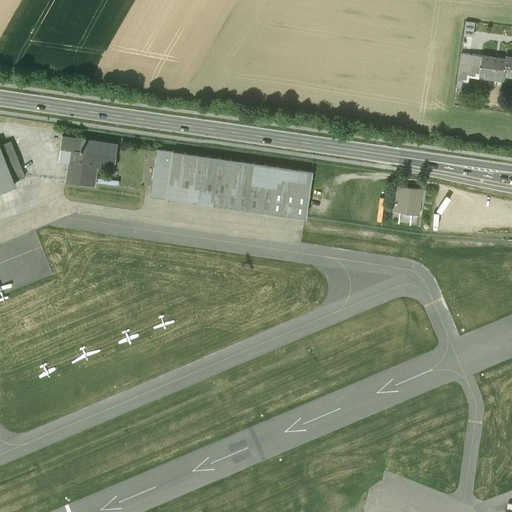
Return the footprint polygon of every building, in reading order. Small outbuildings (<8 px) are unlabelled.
[(478,82),(479,77),(482,54),(461,51),(457,79),(468,81),(478,82)] [(506,58),(482,54),(479,77),(503,80),(504,73),(506,58)] [(467,88),(468,81),(457,79),(456,87),(467,88)] [(84,137),(62,134),(58,159),(69,160),(66,180),(94,184),(97,164),(114,166),(118,141),(84,137)] [(0,190),(15,184),(14,180),(25,176),(11,141),(0,145),(0,190)] [(311,170),(157,147),(150,194),(305,217),(312,170),(311,170)] [(425,189),(397,185),(393,210),(418,214),(420,200),(423,201),(425,189)]
